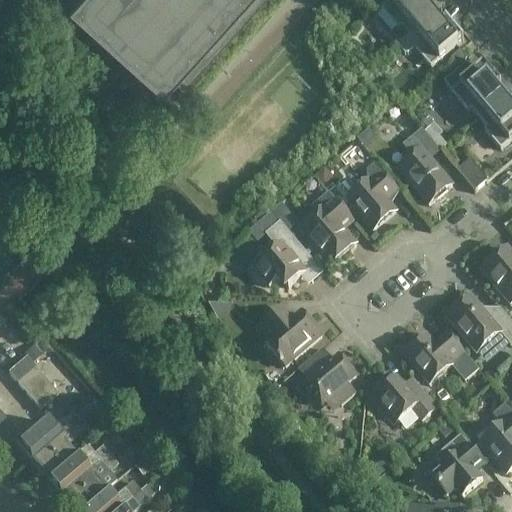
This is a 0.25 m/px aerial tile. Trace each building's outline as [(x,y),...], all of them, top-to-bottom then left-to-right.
[(70,0),(68,3),(161,87),(170,77),(183,89),(261,0),(70,0)] [(401,28),(409,37),(434,16),(421,1),(422,0),(394,0),(382,11),(398,31),(401,28)] [(447,31),(434,16),(409,37),(417,47),(414,49),(431,69),(462,42),(462,43),(463,42),(451,28),(447,31)] [(471,111),(479,120),(504,99),(491,84),(496,80),(484,66),(483,66),(483,67),(452,93),(468,113),(471,111)] [(511,108),(504,99),(479,120),(487,129),(484,131),(501,151),(511,141),(511,108)] [(429,161),(439,153),(422,133),(404,147),(414,158),(398,171),(429,207),(452,188),(429,161)] [(458,172),(476,193),(488,183),(470,162),(458,172)] [(387,204),(398,194),(382,176),(371,185),(369,183),(347,201),(373,232),(395,214),(387,204)] [(331,268),(356,247),(342,231),(340,232),(335,226),(337,225),(336,223),(345,216),(328,196),(312,209),(318,216),(300,232),(331,268)] [(277,250),(263,262),(260,259),(258,261),(255,263),(253,266),(253,270),(253,273),(256,280),(258,282),(261,284),(266,285),(269,288),(280,279),(289,290),(306,275),(300,268),(309,260),(322,276),(323,275),(280,224),(265,237),(277,250)] [(511,255),(507,250),(481,272),(511,307),(511,306),(511,255)] [(511,347),(511,346),(511,324),(501,312),(500,313),(501,314),(491,322),(472,299),(447,320),(477,355),(501,335),(511,347)] [(285,369),(321,338),(301,314),(292,322),(282,310),(260,329),(270,341),(265,345),(280,362),(278,364),(281,367),(283,366),(285,369)] [(452,366),(464,355),(447,335),(438,344),(439,346),(436,348),(427,337),(404,356),(430,387),(453,368),(452,366)] [(348,387),(357,380),(339,359),(333,364),(322,351),(300,370),(311,383),(305,388),(322,409),(334,399),(341,408),(355,396),(348,387)] [(7,374),(16,385),(34,369),(25,359),(7,374)] [(34,369),(16,385),(24,394),(43,379),(34,369)] [(422,424),(438,410),(418,386),(408,394),(396,380),(394,381),(390,376),(376,387),(380,393),(375,398),(378,402),(374,405),(386,419),(390,416),(398,425),(412,412),(422,424)] [(43,379),(24,394),(32,403),(50,387),(43,379)] [(50,387),(32,403),(39,411),(57,396),(50,387)] [(511,410),(507,405),(493,417),(498,423),(490,430),(490,434),(492,436),(482,446),(508,476),(511,472),(511,410)] [(42,422),(14,446),(29,465),(79,422),(71,413),(50,431),(42,422)] [(79,422),(29,465),(44,483),(73,458),(65,449),(87,431),(79,422)] [(7,424),(0,429),(0,444),(14,433),(7,424)] [(477,472),(486,464),(471,446),(462,454),(461,453),(441,470),(442,471),(432,479),(448,497),(457,489),(464,497),(484,480),(477,472)] [(73,458),(44,483),(59,500),(110,458),(102,448),(80,467),(73,458)] [(110,458),(59,500),(68,511),(81,511),(103,494),(95,485),(108,474),(117,466),(110,458)] [(351,474),(353,469),(351,465),(346,462),(341,464),(339,469),(341,474),(346,476),(351,474)] [(103,494),(81,511),(117,511),(146,488),(145,487),(139,492),(132,483),(123,491),(110,502),(103,494)] [(146,488),(117,511),(136,511),(139,510),(138,509),(147,502),(153,497),(146,488)]
